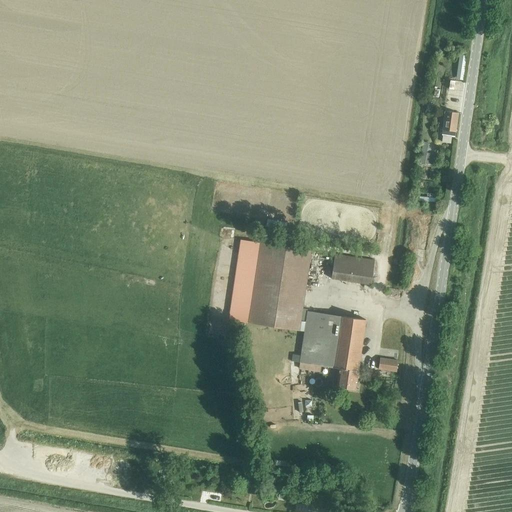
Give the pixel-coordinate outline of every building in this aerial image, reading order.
[(458,60),(458,67),(465,68),(466,55),(459,54),(458,60)] [(442,129),(441,135),(455,137),(459,113),(445,111),(442,129)] [(423,142),(419,164),(424,165),(428,143),(423,142)] [(443,191),(427,190),(427,198),(443,199),(443,191)] [(268,219),(266,226),(287,231),(288,223),(268,219)] [(240,240),(229,320),(248,323),(298,330),(304,331),(300,363),(339,368),(336,387),(353,389),(354,379),(356,379),(358,378),(359,373),(357,372),(356,372),(363,320),(307,311),(306,322),(300,321),(310,250),(260,243),(240,240)] [(331,278),(370,284),(374,261),(335,255),(331,278)] [(320,285),(322,256),(316,256),(314,284),(320,285)] [(345,288),(326,285),(325,293),(343,296),(345,288)] [(300,363),(301,355),(292,354),(291,361),(300,363)] [(378,369),(396,372),(398,360),(380,358),(378,369)] [(295,401),(296,414),(306,413),(306,407),(301,407),(301,401),(295,401)] [(295,510),(308,511),(328,511),(330,502),(322,501),(322,504),(308,501),(309,497),(298,495),(295,510)]
